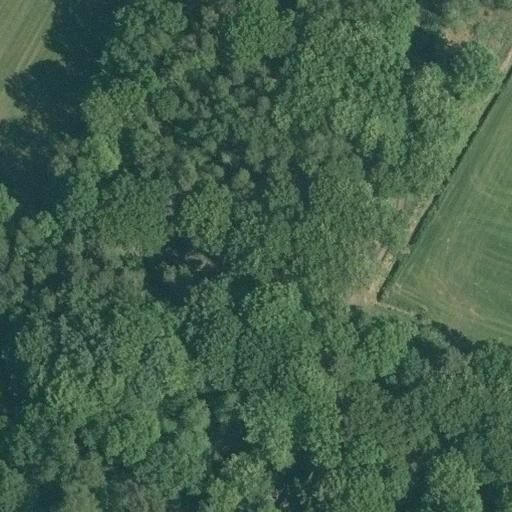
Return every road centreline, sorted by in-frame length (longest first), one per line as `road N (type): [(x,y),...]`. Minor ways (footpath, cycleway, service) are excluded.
road 1 (unclassified): [(511,364),(0,207)]
road 2 (track): [(511,40),(398,226),(394,0)]
